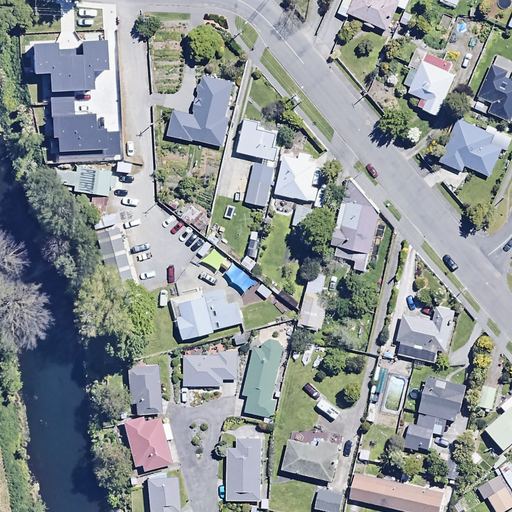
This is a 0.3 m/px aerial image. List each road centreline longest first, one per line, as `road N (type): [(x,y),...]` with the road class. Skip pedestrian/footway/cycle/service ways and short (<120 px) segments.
road 1 (residential): [(473,271),(260,13),(238,0)]
road 2 (residential): [(201,489),(213,423),(200,413),(188,417),(184,439)]
